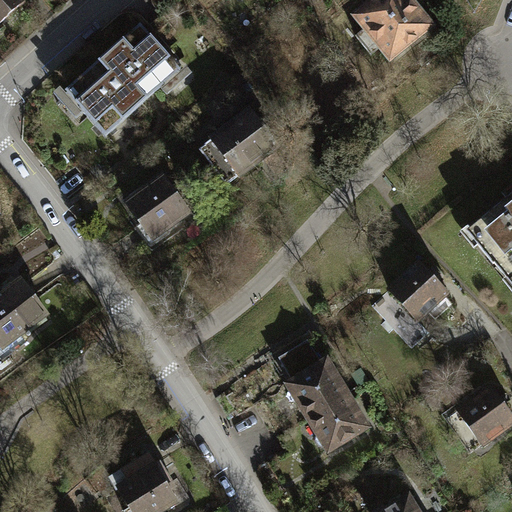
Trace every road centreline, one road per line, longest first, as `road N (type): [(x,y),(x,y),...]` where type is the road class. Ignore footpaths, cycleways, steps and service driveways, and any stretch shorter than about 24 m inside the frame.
road 1 (residential): [(252,511),(134,324),(0,149)]
road 2 (residential): [(0,100),(108,0)]
